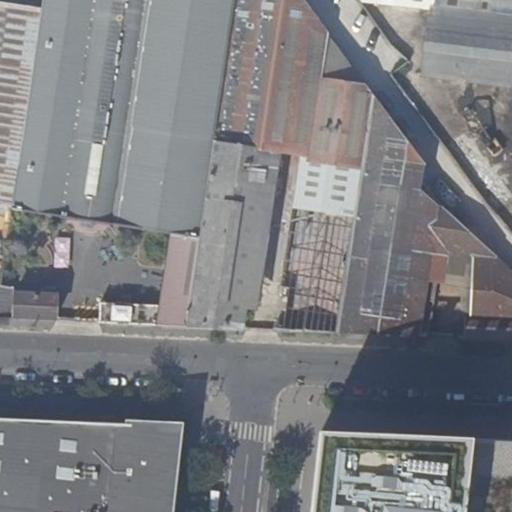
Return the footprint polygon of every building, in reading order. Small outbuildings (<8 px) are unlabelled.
[(44,0),(42,11),(13,209),(172,234),(199,240),(234,0),(44,0)] [(303,332),(338,333),(356,211),(363,162),(373,96),(365,85),(321,80),(327,34),(303,0),(234,0),(199,240),(187,327),(241,329),(245,309),(268,149),(282,150),(303,153),(295,202),(282,287),(286,288),(280,331),(303,332)] [(511,0),(358,0),(359,2),(428,10),(511,19),(511,0)] [(0,202),(13,209),(42,11),(0,4),(0,202)] [(511,19),(428,10),(420,78),(511,88),(511,19)] [(420,191),(425,165),(373,96),(363,162),(356,211),(338,333),(418,337),(427,281),(432,249),(438,207),(420,191)] [(259,311),(282,150),(268,149),(245,309),(251,310),(259,311)] [(475,255),(496,259),(492,255),(438,207),(432,249),(475,255)] [(172,234),(13,209),(0,293),(0,295),(0,318),(15,319),(16,294),(57,296),(56,321),(89,323),(90,303),(160,306),(172,234)] [(474,258),(475,255),(432,249),(427,281),(438,283),(473,288),(474,258)] [(511,274),(496,259),(474,258),(473,288),(471,314),(465,314),(464,339),(473,340),(511,341),(511,274)] [(418,337),(430,337),(438,283),(427,281),(418,337)] [(0,511),(166,511),(167,507),(173,507),(181,438),(0,422),(0,511)] [(297,511),(511,511),(511,443),(304,434),(297,511)]
